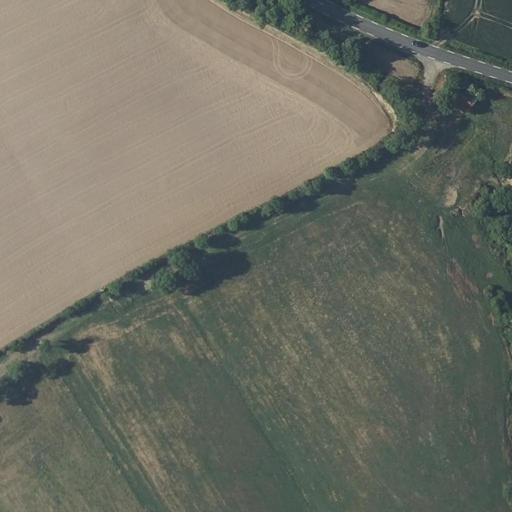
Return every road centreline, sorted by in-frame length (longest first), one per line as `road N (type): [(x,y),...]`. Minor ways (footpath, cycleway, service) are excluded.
road 1 (unclassified): [(310,0),(369,30),(511,79)]
road 2 (track): [(398,171),(414,162),(428,137),(425,51)]
